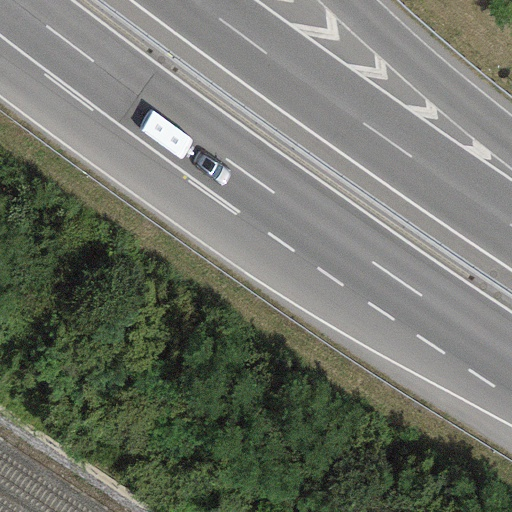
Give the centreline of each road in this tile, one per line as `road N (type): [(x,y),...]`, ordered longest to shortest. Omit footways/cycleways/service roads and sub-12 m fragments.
road 1 (motorway): [(4,0),(511,361)]
road 2 (motorway): [(511,219),(196,0)]
road 3 (motorway): [(511,182),(341,0)]
